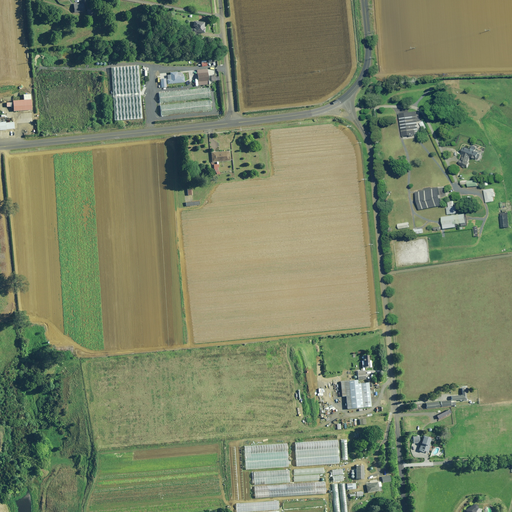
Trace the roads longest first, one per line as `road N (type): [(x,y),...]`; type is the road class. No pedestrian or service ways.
road 1 (unclassified): [(343,98),(371,161),(404,511)]
road 2 (tertiary): [(231,123),(0,146)]
road 3 (residential): [(219,0),(231,123)]
